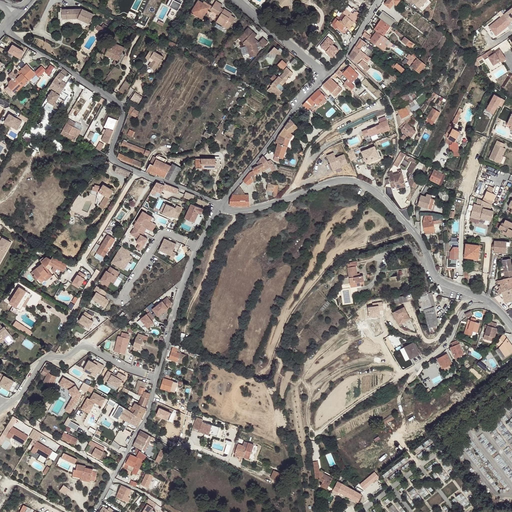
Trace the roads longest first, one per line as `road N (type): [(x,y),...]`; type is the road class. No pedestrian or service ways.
road 1 (residential): [(5,26),(125,108),(111,152),(116,161),(220,205)]
road 2 (track): [(412,231),(338,253),(289,311),(265,373),(231,380)]
road 3 (residential): [(511,326),(490,302),(438,279),(421,243),(377,194)]
road 4 (residential): [(0,412),(43,360),(79,346),(157,378)]
road 5 (residential): [(220,205),(182,286),(157,378)]
road 6 (residential): [(326,76),(220,205)]
road 7 (residential): [(377,194),(336,180),(253,208),(220,205)]
road 8 (residential): [(377,194),(399,149),(396,121),(382,89),(346,56)]
road 9 (track): [(421,363),(313,440)]
road 10 (track): [(237,210),(184,327)]
